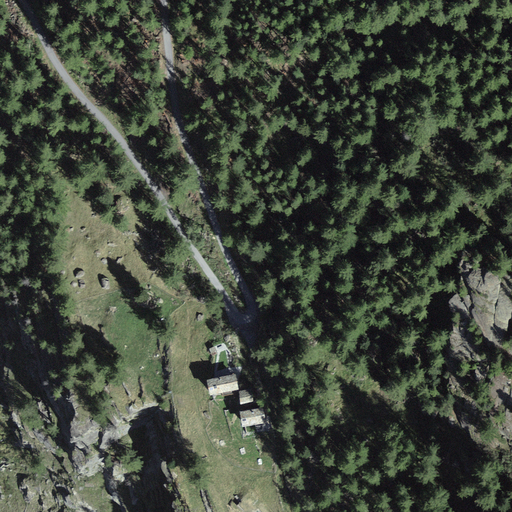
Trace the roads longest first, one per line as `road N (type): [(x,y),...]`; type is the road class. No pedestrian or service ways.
road 1 (track): [(19,0),(57,70),(119,139),(238,319),(252,323)]
road 2 (track): [(252,323),(254,307),(182,128),(166,0)]
